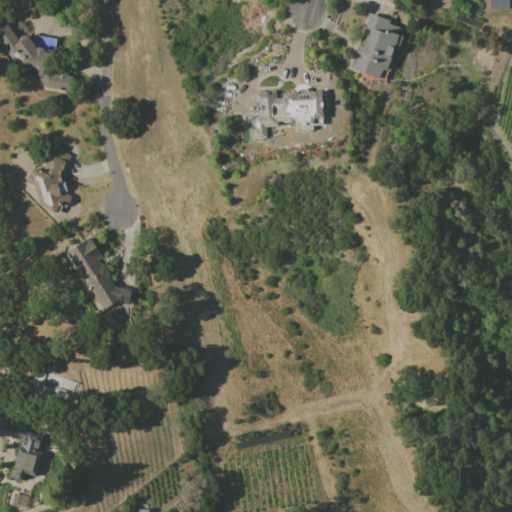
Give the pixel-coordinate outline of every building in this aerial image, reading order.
[(352,72),(386,81),(401,25),(369,16),(365,29),(367,30),(363,45),(360,44),(352,72)] [(0,22),(0,43),(18,70),(35,68),(37,78),(44,89),(68,86),(66,68),(55,69),(55,66),(49,57),(48,52),(55,47),(54,38),(48,39),(49,44),(38,46),(37,42),(34,37),(30,39),(27,36),(15,37),(4,20),(0,22)] [(325,125),(323,90),(278,93),(278,91),(254,92),(255,104),(259,104),(259,115),(251,115),(252,140),(266,139),(265,127),(277,127),(277,124),(295,123),(295,131),(312,130),(312,126),(325,125)] [(55,148),(69,156),(59,176),(61,183),(63,182),(67,195),(71,197),(65,208),(62,206),(56,215),(39,205),(34,186),(26,181),(34,167),(42,170),(51,154),(52,155),(55,148)] [(65,252),(101,310),(115,302),(129,305),(132,290),(114,286),(98,260),(101,257),(89,237),(65,252)] [(39,472),(45,449),(41,448),(45,433),(22,427),(23,426),(13,423),(13,424),(8,423),(10,415),(0,412),(0,430),(5,432),(6,430),(11,431),(11,432),(20,434),(20,433),(26,435),(24,444),(22,443),(17,466),(14,466),(12,474),(18,475),(19,477),(20,478),(22,478),(25,477),(26,476),(27,475),(27,473),(27,471),(26,470),(26,469),(28,469),(39,472)]
